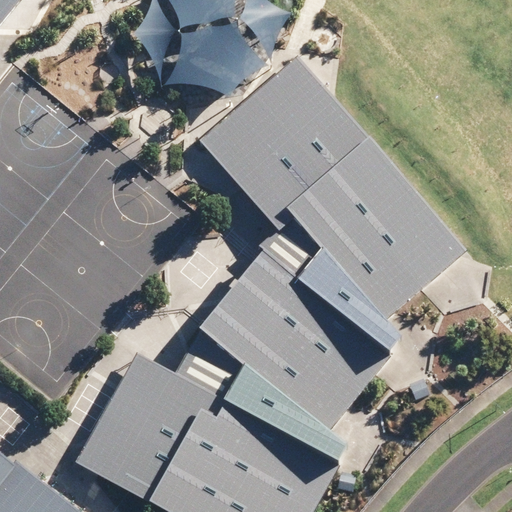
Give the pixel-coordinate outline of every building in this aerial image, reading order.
[(0,0),(0,38),(31,0),(0,0)] [(511,114),(409,0),(342,0),(481,156),(511,128),(511,114)] [(511,0),(472,0),(511,47),(511,0)] [(142,356),(77,463),(124,488),(166,511),(311,511),(335,467),(340,458),(328,447),(406,341),(392,321),(473,257),(335,96),(300,54),(201,142),(280,236),(194,345),(179,377),(142,356)] [(511,194),(511,144),(487,166),(511,194)] [(82,511),(23,470),(0,452),(0,511),(82,511)]
